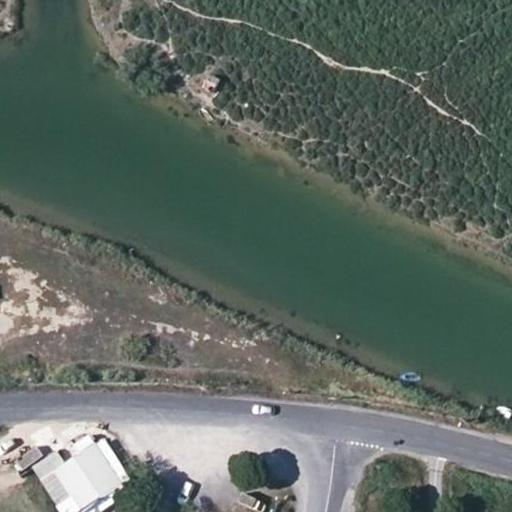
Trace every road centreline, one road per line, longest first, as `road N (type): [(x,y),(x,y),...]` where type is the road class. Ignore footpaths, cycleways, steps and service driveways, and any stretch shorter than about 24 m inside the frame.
road 1 (unclassified): [(335,422),(0,407)]
road 2 (unclassified): [(511,459),(335,422)]
